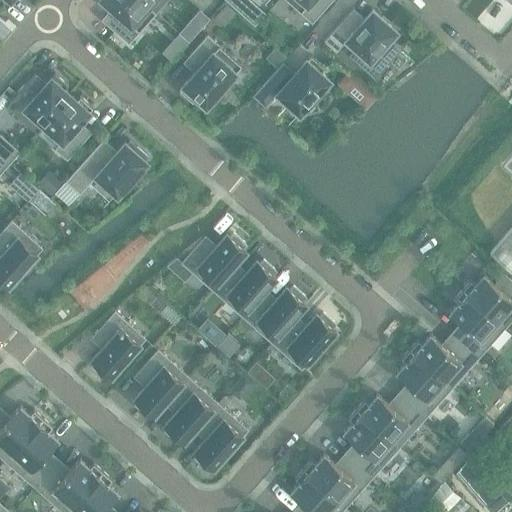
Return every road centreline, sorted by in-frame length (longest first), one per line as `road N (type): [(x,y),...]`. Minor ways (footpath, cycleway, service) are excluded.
road 1 (residential): [(223,511),(387,327),(48,22)]
road 2 (residential): [(0,333),(206,511)]
